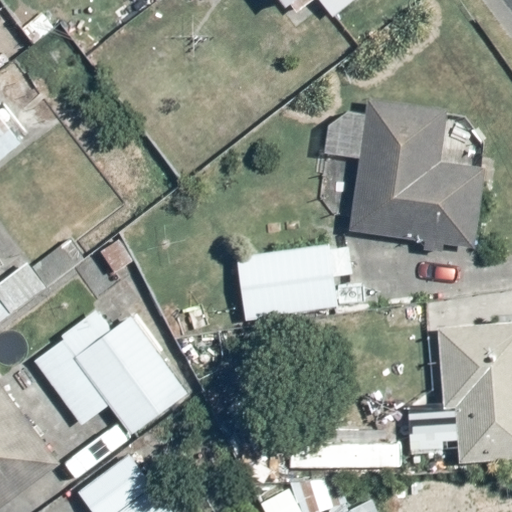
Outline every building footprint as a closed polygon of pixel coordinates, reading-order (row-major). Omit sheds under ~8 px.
[(479,242),(487,164),(450,160),(456,103),(369,94),(355,229),(479,242)] [(0,159),(23,141),(0,111),(0,159)] [(356,273),(353,242),(239,251),(245,315),(340,306),(337,275),(356,273)] [(111,331),(95,308),(33,353),(84,422),(113,401),(135,432),(191,391),(134,314),(111,331)] [(511,313),(442,317),(446,411),(458,410),(460,461),(511,458),(511,313)] [(0,511),(65,465),(0,375),(0,511)] [(187,511),(181,503),(175,507),(131,450),(80,489),(97,511),(187,511)] [(306,511),(290,480),(259,496),(267,511),(306,511)] [(381,511),(374,498),(347,511),(381,511)]
